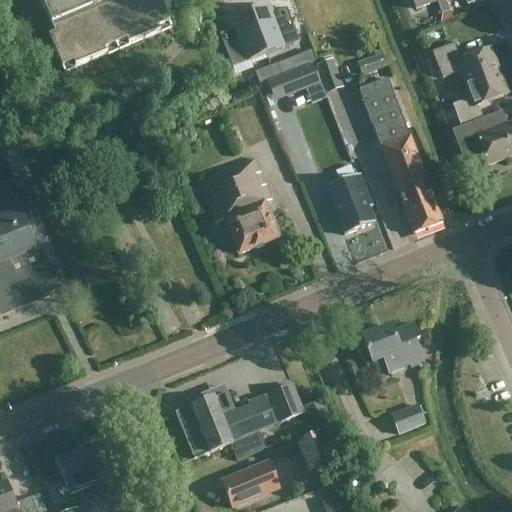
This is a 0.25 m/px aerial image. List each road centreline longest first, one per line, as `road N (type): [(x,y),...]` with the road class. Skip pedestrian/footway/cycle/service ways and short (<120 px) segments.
road 1 (tertiary): [(118,386),(465,241)]
road 2 (residential): [(168,511),(118,386)]
road 3 (tertiary): [(0,432),(118,386)]
